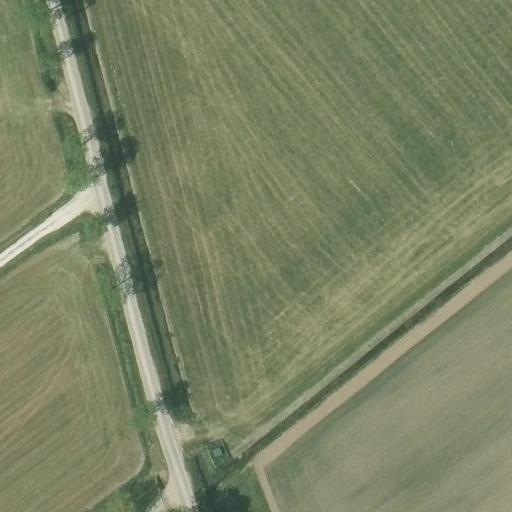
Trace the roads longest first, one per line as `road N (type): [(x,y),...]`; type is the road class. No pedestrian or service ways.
road 1 (unclassified): [(195,511),(123,291),(52,0)]
road 2 (unknown): [(0,259),(98,187)]
